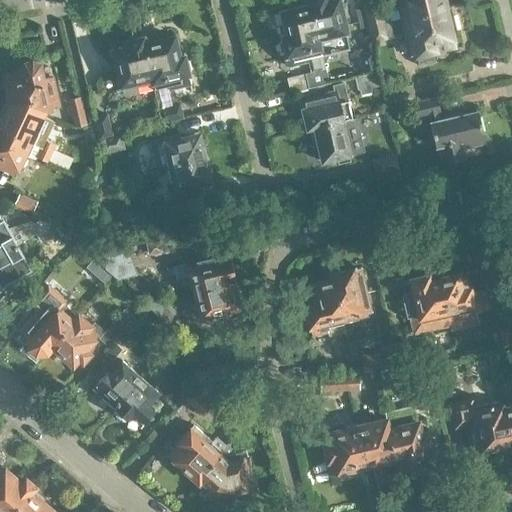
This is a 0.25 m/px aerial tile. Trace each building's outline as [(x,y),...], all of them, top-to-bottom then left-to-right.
[(318,43),(307,0),(298,0),(300,7),(280,11),(283,26),(279,27),(288,66),(308,62),(311,73),(287,79),(291,92),(329,83),(322,54),(319,42),(318,43)] [(339,0),(307,0),(318,43),(319,42),(322,54),(339,50),(336,39),(348,37),(339,0)] [(368,26),(384,22),(379,0),(376,0),(363,3),(368,26)] [(396,0),(399,9),(389,12),(390,21),(449,7),(447,0),(396,0)] [(386,22),(390,40),(406,37),(406,40),(411,39),(414,56),(439,51),(438,47),(452,44),(450,33),(454,32),(449,8),(390,21),(386,22)] [(384,22),(368,26),(372,43),(390,40),(388,33),(386,22),(384,22)] [(167,89),(171,89),(193,83),(184,45),(180,46),(178,34),(146,42),(155,82),(154,82),(163,122),(177,119),(187,116),(183,102),(171,105),(167,89)] [(155,82),(146,42),(145,37),(113,44),(124,89),(154,82),(155,82)] [(363,75),(378,72),(374,51),(358,54),(363,75)] [(8,98),(43,115),(47,107),(58,105),(52,77),(43,79),(40,66),(31,62),(25,64),(20,69),(21,72),(4,75),(8,94),(7,97),(8,98)] [(378,72),(363,75),(354,77),(357,90),(359,90),(360,95),(371,93),(370,88),(382,85),(378,72)] [(345,100),(343,92),(337,93),(337,92),(325,95),(325,97),(301,104),(307,129),(310,128),(352,119),(351,118),(347,100),(345,100)] [(74,127),(86,124),(79,96),(67,99),(74,127)] [(54,164),(63,148),(55,144),(48,140),(49,138),(43,134),(50,119),(43,116),(43,115),(8,98),(0,114),(0,126),(52,151),(48,161),(54,164)] [(465,158),(462,145),(483,140),(476,112),(438,120),(437,113),(439,113),(436,98),(412,104),(416,118),(427,116),(435,147),(438,146),(442,163),(465,158)] [(113,135),(108,113),(93,116),(98,139),(113,135)] [(352,119),(310,128),(314,145),(318,145),(322,163),(337,159),(338,164),(350,161),(342,124),(350,123),(351,129),(367,125),(364,115),(351,118),(352,119)] [(52,151),(0,126),(0,164),(16,172),(25,153),(29,155),(30,154),(47,162),(48,161),(52,151)] [(102,153),(125,147),(121,133),(113,135),(98,139),(102,153)] [(200,134),(180,139),(178,133),(152,140),(160,170),(170,168),(169,167),(206,159),(200,134)] [(395,155),(373,160),(376,174),(398,169),(395,155)] [(211,183),(206,159),(169,167),(170,168),(173,183),(170,184),(172,192),(211,183)] [(28,212),(34,199),(19,192),(13,205),(28,212)] [(116,234),(144,227),(144,224),(140,208),(117,213),(118,219),(112,220),(116,234)] [(36,235),(54,225),(54,224),(50,222),(42,220),(39,220),(33,223),(32,220),(8,229),(3,219),(0,220),(0,253),(17,245),(36,235)] [(54,225),(36,235),(41,243),(50,238),(58,229),(54,225)] [(149,255),(163,252),(160,240),(146,243),(149,255)] [(17,245),(0,253),(0,298),(18,276),(30,269),(17,245)] [(118,280),(121,279),(136,274),(129,248),(93,258),(104,268),(111,274),(118,280)] [(195,291),(232,283),(236,282),(229,253),(174,267),(177,279),(191,275),(195,291)] [(357,267),(327,275),(328,281),(331,280),(341,318),(355,315),(356,320),(370,317),(357,267)] [(96,292),(101,286),(111,274),(104,268),(89,286),(96,292)] [(437,279),(446,317),(486,308),(482,292),(469,295),(468,288),(466,288),(462,273),(437,279)] [(409,281),(411,291),(404,293),(403,294),(402,295),(402,297),(406,318),(408,318),(412,334),(438,328),(436,320),(446,317),(437,279),(428,281),(427,277),(409,281)] [(341,324),(331,280),(328,281),(306,286),(310,305),(306,306),(312,336),(327,332),(328,335),(344,331),(342,324),(341,324)] [(239,312),(232,283),(195,291),(202,317),(222,311),(223,313),(228,319),(234,317),(239,312)] [(171,326),(179,317),(157,298),(148,306),(171,326)] [(52,346),(71,321),(59,311),(60,310),(47,299),(21,330),(29,338),(27,340),(29,347),(34,353),(44,353),(45,351),(47,352),(52,346)] [(109,347),(135,318),(124,309),(105,331),(94,321),(90,326),(77,315),(71,321),(52,346),(76,366),(92,346),(89,343),(96,335),(99,337),(98,338),(109,347)] [(505,348),(511,346),(511,324),(500,327),(505,348)] [(152,364),(165,349),(154,340),(141,354),(152,364)] [(392,343),(398,368),(413,367),(406,340),(392,343)] [(351,355),(360,353),(357,342),(348,344),(351,355)] [(380,353),(384,369),(398,368),(392,343),(378,346),(380,353)] [(361,370),(384,369),(380,353),(361,354),(361,370)] [(208,368),(211,364),(200,355),(183,374),(194,384),(208,368)] [(113,407),(141,375),(122,357),(110,371),(108,369),(92,388),(113,407)] [(433,386),(449,382),(448,376),(451,375),(448,361),(428,366),(433,386)] [(218,378),(224,391),(231,387),(232,380),(234,380),(236,365),(213,362),(211,364),(208,368),(218,378)] [(421,389),(433,386),(428,366),(416,369),(421,389)] [(223,391),(224,391),(218,378),(208,368),(194,384),(182,397),(203,416),(213,404),(212,404),(222,393),(223,391)] [(141,375),(113,407),(128,420),(133,415),(142,423),(155,408),(150,403),(160,392),(141,375)] [(345,376),(348,390),(360,389),(359,375),(345,376)] [(321,391),(348,390),(345,376),(320,377),(321,391)] [(447,402),(450,423),(452,432),(465,429),(470,453),(497,448),(498,451),(509,449),(501,404),(500,401),(471,406),(470,398),(447,402)] [(511,402),(501,404),(509,449),(511,448),(511,402)] [(404,425),(401,411),(386,414),(387,418),(384,419),(393,459),(395,469),(433,460),(427,432),(419,434),(417,422),(404,425)] [(384,419),(373,422),(370,422),(369,419),(358,422),(367,465),(393,459),(384,419)] [(367,465),(358,422),(343,425),(342,424),(337,421),(329,423),(326,427),(330,443),(323,445),(330,473),(338,471),(341,475),(344,477),(352,475),(355,472),(355,467),(367,465)] [(216,436),(210,443),(208,445),(189,428),(177,442),(181,446),(171,458),(200,484),(204,479),(214,468),(210,463),(220,452),(219,451),(222,447),(223,443),(216,436)] [(225,444),(223,443),(222,447),(219,451),(220,452),(210,463),(214,468),(204,479),(210,485),(209,486),(211,488),(227,496),(231,494),(232,497),(235,496),(238,499),(241,501),(247,500),(250,497),(252,492),(255,491),(245,450),(232,453),(231,450),(228,444),(225,444)] [(0,511),(10,511),(32,491),(36,486),(26,477),(22,482),(0,462),(0,511)] [(32,491),(10,511),(49,511),(53,509),(32,491)]
